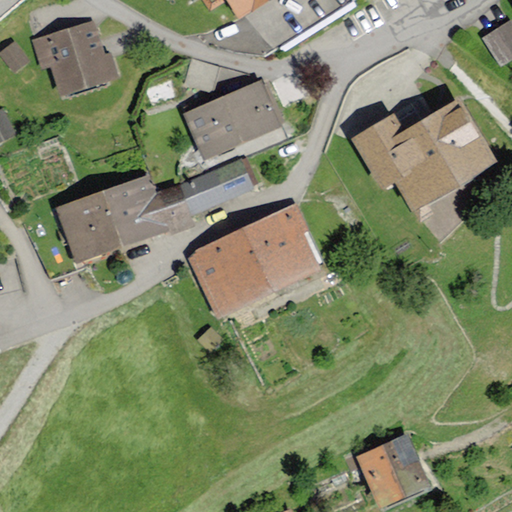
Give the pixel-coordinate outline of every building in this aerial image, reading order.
[(229,0),(239,17),(268,0),(229,0)] [(44,37),(66,93),(120,72),(98,17),(44,37)] [(511,27),(509,23),(485,39),(503,64),(511,57),(511,27)] [(13,68),(29,59),(18,40),(2,49),(13,68)] [(189,116),(205,155),(279,124),(262,85),(189,116)] [(394,113),(350,140),(381,192),(397,185),(414,214),(498,162),(459,96),(405,129),(394,113)] [(7,107),(0,109),(0,139),(15,135),(7,107)] [(191,183),(202,208),(255,186),(245,161),(191,183)] [(60,209),(78,260),(170,228),(169,225),(187,219),(177,190),(155,197),(149,178),(60,209)] [(240,233),(192,256),(218,312),(314,266),(299,234),(307,230),(296,207),(240,233)] [(410,436),(362,458),(383,505),(431,483),(410,436)]
